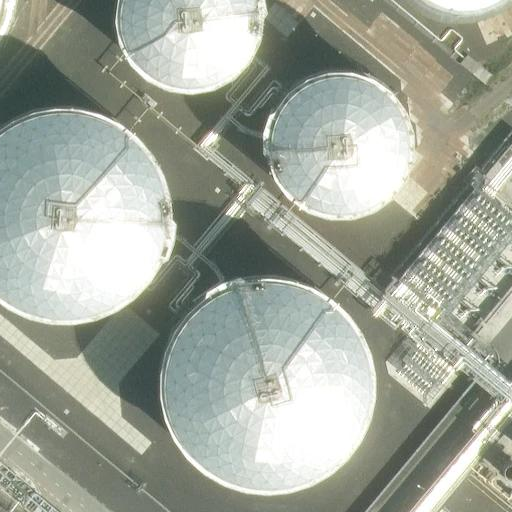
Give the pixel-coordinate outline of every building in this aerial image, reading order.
[(147,72),(157,77),(167,80),(177,82),(188,83),(198,82),(208,79),(218,75),(227,70),(235,63),(242,56),(248,48),(253,39),(256,29),(258,19),(259,9),(258,0),(112,0),(112,10),(112,21),(115,31),(119,41),(124,50),(131,59),(139,66),(147,72)] [(404,0),(419,11),(440,18),(461,18),(490,7),(496,0),(404,0)] [(300,198),(309,203),(319,206),(329,208),(340,209),(350,207),(360,205),(370,201),(379,196),(387,189),(394,182),(400,174),(405,165),(408,155),(410,145),(411,135),(410,125),(408,115),(405,106),(400,97),(394,89),(388,81),(379,75),(370,69),(360,65),(350,63),(339,62),(328,62),(318,64),(308,68),(298,73),(289,79),(282,87),(275,95),(270,105),(267,115),(264,125),(264,136),(265,147),(267,157),(271,167),(276,176),(283,185),(291,192),(300,198)] [(0,295),(6,299),(20,306),(35,311),(50,314),(65,315),(80,313),(95,309),(109,304),(123,296),(135,286),(145,275),(154,263),(161,250),(166,236),(169,222),(170,207),(169,192),(166,178),(161,164),(154,150),(145,138),(135,128),(123,118),(109,110),(95,104),(79,100),(64,99),(48,100),(32,103),(18,108),(4,116),(0,118),(0,295)] [(480,324),(511,286),(511,201),(497,189),(511,170),(511,142),(392,283),(404,294),(401,297),(423,316),(431,307),(438,314),(442,310),(449,316),(455,309),(464,317),(468,313),(480,324)] [(208,469),(222,476),(236,481),(251,484),(267,485),(282,483),(297,479),(311,474),(324,466),(336,456),(347,445),(355,433),(362,420),(367,406),(370,392),(371,377),(370,362),(367,348),(362,334),(355,320),(347,308),(337,298),(324,288),(311,280),(296,274),(281,270),(265,269),(249,270),(234,273),(219,278),(205,285),(193,295),(181,306),(172,318),(165,332),(159,347),(156,362),(155,378),(156,394),(160,409),(166,424),(174,437),(183,450),(195,460),(208,469)]
